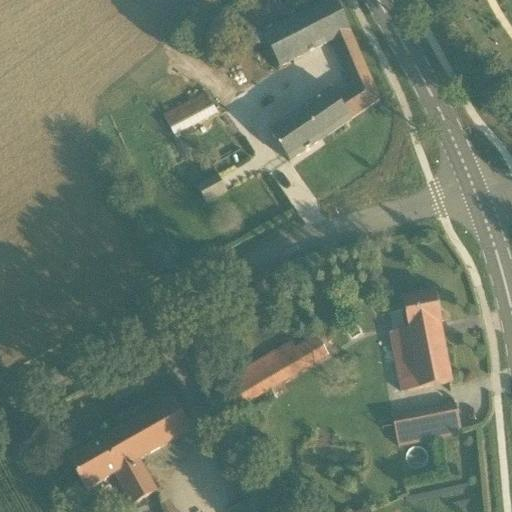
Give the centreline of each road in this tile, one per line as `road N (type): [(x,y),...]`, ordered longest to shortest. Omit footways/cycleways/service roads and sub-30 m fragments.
road 1 (unclassified): [(0,408),(271,254),(474,194)]
road 2 (secondary): [(474,194),(372,0)]
road 3 (secondary): [(511,328),(474,194)]
